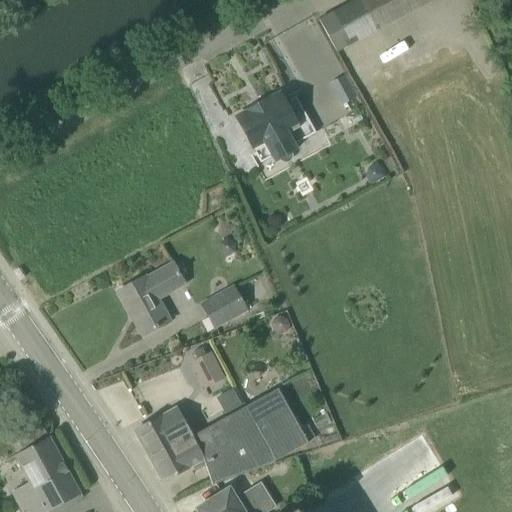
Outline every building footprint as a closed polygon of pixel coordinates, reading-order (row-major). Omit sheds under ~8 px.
[(336,52),(433,0),(356,0),(318,21),(336,52)] [(342,77),(330,85),(343,106),(355,98),(342,77)] [(263,102),(251,108),(247,110),(249,114),(238,121),(237,118),(236,118),(257,158),(260,163),(273,156),(275,162),(295,151),(292,146),(315,133),(296,97),(285,103),(280,94),(268,101),(267,99),(263,102)] [(366,169),(364,176),(369,183),(386,173),(380,164),(378,165),(376,162),(366,169)] [(186,287),(172,262),(118,292),(142,337),(169,322),(158,302),(186,287)] [(209,317),(215,328),(247,311),(234,286),(213,297),(220,311),(209,317)] [(273,319),(270,326),(272,332),(279,335),(286,333),(289,325),(287,319),(280,316),(273,319)] [(189,359),(199,376),(207,372),(212,381),(224,375),(209,348),(204,351),(200,345),(191,350),(195,356),(189,359)] [(229,416),(248,406),(237,387),(218,397),(229,416)] [(176,440),(148,453),(164,481),(203,459),(212,485),(262,468),(306,443),(277,390),(191,438),(178,445),(176,440)] [(191,438),(175,409),(136,431),(148,453),(176,440),(178,445),(191,438)] [(18,440),(25,453),(16,458),(30,484),(13,494),(23,511),(49,511),(80,495),(49,437),(48,438),(40,426),(18,440)] [(395,502),(433,485),(428,474),(391,492),(395,502)] [(233,498),(229,490),(198,509),(200,511),(264,511),(273,506),(259,483),(233,498)]
